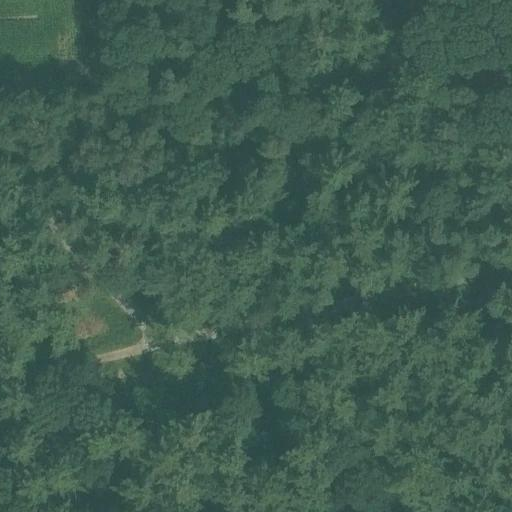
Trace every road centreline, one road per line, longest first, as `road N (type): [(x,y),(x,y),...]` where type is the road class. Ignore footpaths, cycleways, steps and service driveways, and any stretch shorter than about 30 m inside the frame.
road 1 (unclassified): [(511,263),(157,336),(0,182)]
road 2 (track): [(0,370),(157,336)]
